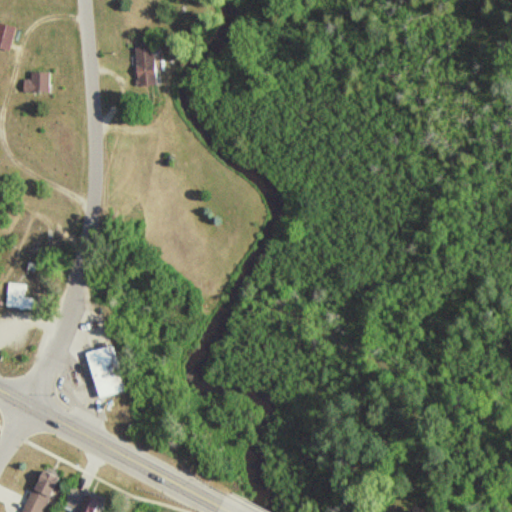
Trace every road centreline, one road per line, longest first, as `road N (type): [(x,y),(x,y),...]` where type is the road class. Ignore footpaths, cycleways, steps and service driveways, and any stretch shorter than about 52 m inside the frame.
road 1 (residential): [(27,403),(89,239),(95,146),(83,0)]
road 2 (secondary): [(217,504),(0,388)]
